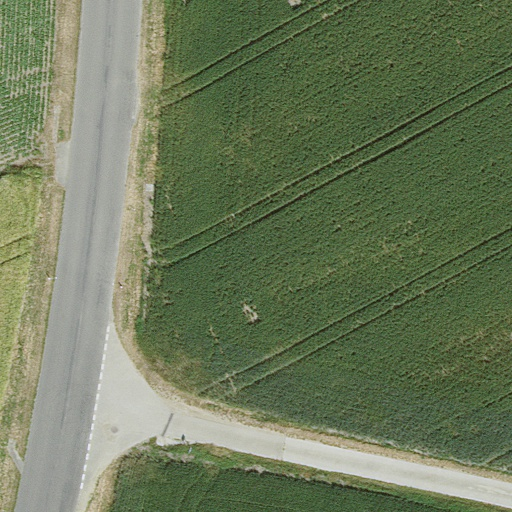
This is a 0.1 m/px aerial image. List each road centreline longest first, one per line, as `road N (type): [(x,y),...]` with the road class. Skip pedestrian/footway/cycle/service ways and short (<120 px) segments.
road 1 (tertiary): [(114,0),(68,412),(44,511)]
road 2 (track): [(68,412),(238,439),(511,500)]
